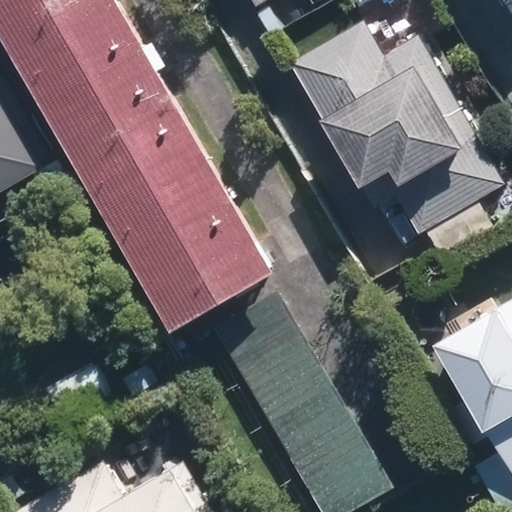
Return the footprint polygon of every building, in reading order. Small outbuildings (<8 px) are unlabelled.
[(117,0),(0,0),(0,32),(174,333),(277,275),(117,0)] [(369,20),(292,63),(363,189),(390,174),(421,231),(508,183),(425,35),(389,55),(369,20)] [(0,197),(47,171),(0,89),(0,197)] [(216,318),(322,511),(342,511),(393,484),(282,282),(216,318)] [(511,301),(492,312),(511,347),(511,391),(478,411),(511,473),(511,301)] [(201,511),(175,468),(125,499),(108,464),(20,506),(23,511),(201,511)]
